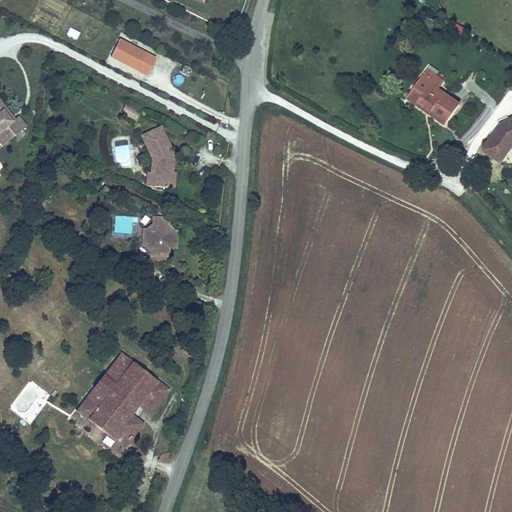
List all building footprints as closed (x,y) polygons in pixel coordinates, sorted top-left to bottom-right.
[(455,25),(453,32),(462,34),(464,28),(455,25)] [(73,29),(69,37),(77,40),(80,32),(73,29)] [(119,39),(110,59),(148,77),(157,57),(119,39)] [(180,73),(189,76),(192,68),(184,65),(180,73)] [(430,80),(438,85),(444,75),(428,65),(425,69),(434,75),(430,80)] [(413,89),(421,94),(416,103),(448,123),(462,101),(438,85),(430,80),(434,75),(425,69),(413,89)] [(416,103),(421,94),(413,89),(407,97),(416,103)] [(13,150),(33,134),(24,124),(21,127),(18,129),(9,118),(12,116),(0,100),(0,137),(1,139),(2,139),(5,140),(13,150)] [(121,114),(138,120),(140,111),(124,106),(121,114)] [(21,127),(12,116),(9,118),(18,129),(21,127)] [(510,129),(507,131),(503,128),(485,154),(496,162),(503,152),(506,155),(511,147),(511,123),(508,126),(510,129)] [(147,144),(159,164),(158,178),(163,179),(161,190),(181,192),(183,176),(178,176),(175,175),(176,167),(179,168),(180,160),(165,133),(147,144)] [(0,143),(8,154),(13,150),(5,140),(3,141),(1,139),(0,137),(0,143)] [(496,162),(503,167),(511,153),(511,147),(506,155),(503,152),(496,162)] [(161,190),(163,179),(158,178),(154,178),(153,189),(161,190)] [(134,234),(135,217),(115,216),(114,232),(134,234)] [(154,255),(155,258),(155,260),(170,261),(171,257),(174,254),(177,251),(180,249),(180,240),(177,238),(175,235),(173,232),(172,228),(172,225),(159,224),(158,227),(156,231),(154,233),(151,235),(148,236),(149,249),(152,252),(154,255)] [(75,415),(123,452),(143,426),(132,418),(138,410),(150,419),(170,393),(157,383),(155,385),(131,366),(132,364),(120,355),(75,415)]
